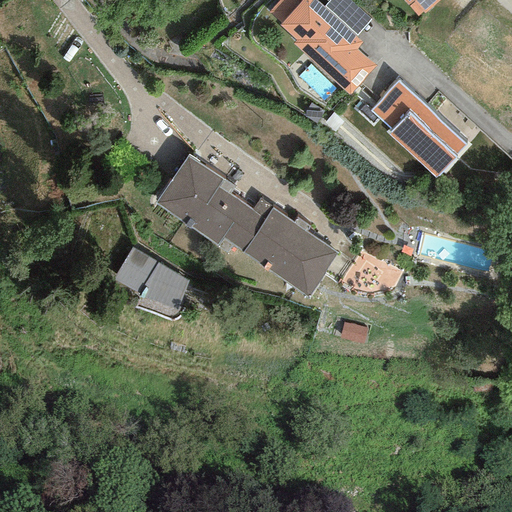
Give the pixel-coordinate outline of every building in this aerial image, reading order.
[(356,49),(362,42),(355,36),(323,7),(315,0),(278,0),(268,13),(281,23),(279,26),(295,40),(293,44),(349,95),(376,67),(356,49)] [(348,0),(329,0),(323,7),(355,36),(370,20),(348,0)] [(402,0),(417,16),(422,12),(424,14),(439,0),(402,0)] [(398,81),(370,111),(392,130),(387,134),(436,178),(455,159),(453,157),(466,145),(398,81)] [(187,156),(155,204),(217,246),(223,238),(308,299),(337,253),(305,231),(309,226),(297,218),(293,224),(259,199),(251,210),(218,188),(224,179),(187,156)] [(131,248),(113,279),(139,294),(138,297),(175,310),(188,281),(157,263),(131,248)] [(367,327),(342,322),(339,339),(363,343),(367,327)]
